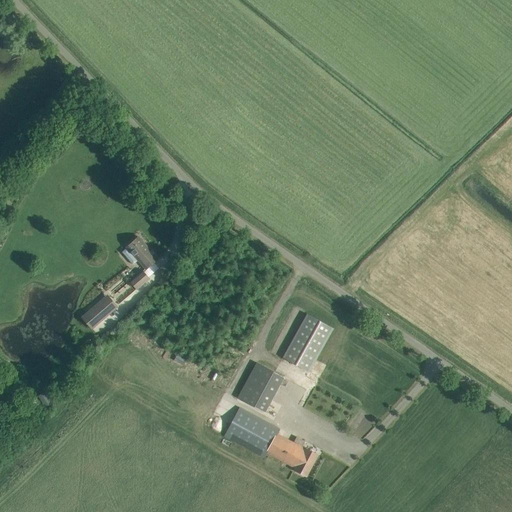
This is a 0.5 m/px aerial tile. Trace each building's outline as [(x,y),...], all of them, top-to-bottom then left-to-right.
[(138,236),(131,243),(127,246),(147,269),(158,259),(138,236)] [(137,289),(149,278),(142,269),(130,281),(137,289)] [(107,294),(81,317),(92,329),(118,307),(107,294)] [(309,372),(333,328),(307,313),(283,357),(309,372)] [(257,362),(238,397),(265,412),(284,377),(257,362)] [(324,419),(347,377),(326,365),(303,407),(324,419)] [(44,392),(38,395),(45,407),(51,403),(44,392)] [(350,412),(338,406),(329,422),(341,428),(350,412)] [(305,441),(297,436),(293,442),(277,433),(279,429),(239,407),(224,435),(264,457),(266,452),(295,468),(293,470),(306,476),(318,454),(306,447),(305,448),(302,447),(305,441)]
